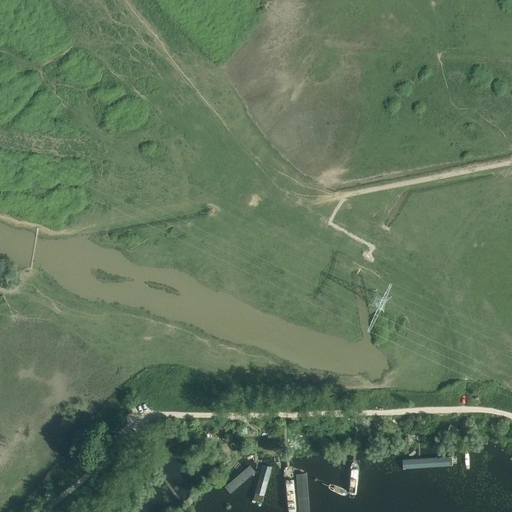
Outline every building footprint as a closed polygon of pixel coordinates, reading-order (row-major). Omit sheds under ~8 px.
[(460,460),(458,446),(411,452),(391,455),(393,468),(460,460)] [(511,459),(494,449),(487,462),(511,475),(511,459)] [(243,511),(255,511),(268,459),(258,457),(243,511)] [(355,458),(348,458),(351,498),(363,497),(361,458),(355,458)] [(298,511),(298,502),(295,463),(288,464),(282,465),(286,511),(298,511)] [(309,508),(319,507),(315,467),(306,468),(309,508)] [(210,511),(228,511),(222,503),(210,511)]
